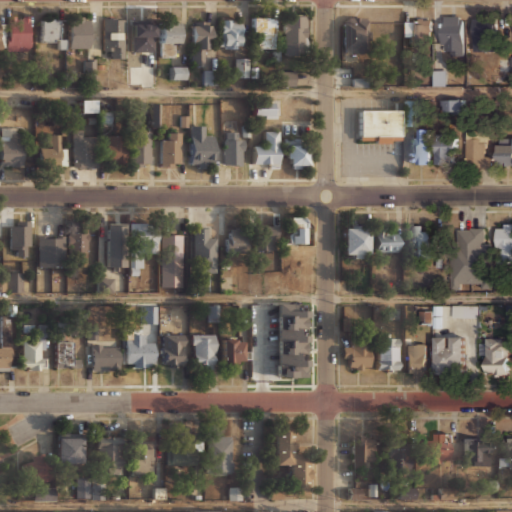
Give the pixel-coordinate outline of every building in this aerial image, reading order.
[(6,16),(28,15),(28,51),(5,52),(6,16)] [(282,17),(304,15),(306,59),(281,59),(282,17)] [(68,19),(82,16),(81,20),(88,19),(88,48),(68,48),(68,19)] [(442,50),(450,50),(450,55),(463,55),(463,16),(442,17),(442,50)] [(251,17),(272,17),(271,47),(249,47),(251,17)] [(342,52),(368,53),(369,17),(343,17),(342,52)] [(101,18),(123,18),(125,58),(101,59),(101,18)] [(218,19),(240,18),(240,49),(218,47),(218,19)] [(473,51),(495,51),(496,19),(473,18),(473,51)] [(40,20),(57,20),(58,39),(65,39),(64,49),(58,48),(53,42),(40,43),(40,20)] [(189,25),(195,20),(203,20),(212,26),(211,48),(204,50),(202,67),(190,65),(189,25)] [(402,20),(402,37),(407,37),(407,45),(432,44),(432,20),(402,20)] [(158,22),(176,21),(179,43),(172,44),(172,57),(159,57),(158,22)] [(130,25),(153,23),(153,52),(130,52),(130,25)] [(511,57),(495,58),(495,67),(488,67),(488,83),(507,83),(507,70),(511,69),(511,57)] [(234,58),(248,58),(248,67),(257,67),(257,78),(235,77),(234,58)] [(169,67),(183,66),(183,80),(169,80),(169,67)] [(202,85),(215,85),(215,70),(202,71),(202,85)] [(270,70),(294,71),(294,85),(270,85),(270,70)] [(446,70),(433,70),(433,86),(445,86),(446,70)] [(79,99),(95,100),(95,115),(78,113),(79,99)] [(441,99),(463,100),(463,112),(441,111),(441,99)] [(251,102),(273,103),(273,114),(252,115),(251,102)] [(148,104),(157,104),(157,127),(149,127),(148,104)] [(404,126),(414,126),(414,104),(404,104),(404,126)] [(357,141),(358,110),(399,110),(399,141),(357,141)] [(466,124),(466,166),(491,166),(491,156),(484,156),(484,149),(493,149),(493,124),(466,124)] [(189,125),(204,126),(203,134),(213,135),(212,168),(189,168),(189,125)] [(0,127),(16,127),(16,132),(20,133),(20,168),(0,168),(0,127)] [(416,128),(428,128),(429,164),(416,164),(415,161),(407,161),(407,153),(411,152),(411,138),(416,137),(416,128)] [(71,129),(82,130),(82,136),(97,136),(96,168),(70,168),(71,129)] [(263,131),(276,130),(277,168),(268,168),(268,163),(253,163),(252,144),(263,144),(263,131)] [(130,132),(150,131),(150,167),(129,166),(130,132)] [(223,139),(225,139),(225,131),(237,131),(237,139),(245,139),(245,150),(244,150),(243,166),(222,166),(223,139)] [(159,140),(167,139),(167,132),(180,132),(179,164),(159,167),(159,140)] [(44,135),(59,134),(59,149),(66,148),(66,167),(34,167),(34,147),(45,146),(44,135)] [(104,134),(125,135),(124,164),(104,164),(104,134)] [(283,147),(283,137),(298,137),(298,144),(309,144),(309,164),(305,164),(305,169),(290,169),(290,165),(287,165),(287,158),(285,158),(285,150),(287,150),(287,147),(283,147)] [(497,138),(511,137),(511,164),(495,164),(497,138)] [(435,138),(457,138),(456,165),(434,166),(435,138)] [(285,243),(285,232),(289,230),(288,214),(305,216),(315,247),(285,243)] [(15,220),(29,220),(28,246),(25,258),(5,256),(8,225),(15,220)] [(128,221),(153,224),(155,254),(142,254),(141,269),(127,269),(128,221)] [(106,224),(125,223),(125,270),(105,268),(106,224)] [(496,228),(496,263),(511,262),(511,223),(504,224),(504,228),(496,228)] [(65,224),(87,224),(87,254),(66,255),(65,224)] [(423,225),(412,225),(411,258),(430,258),(431,231),(422,231),(423,225)] [(189,226),(209,227),(209,239),(218,239),(216,275),(187,274),(189,226)] [(227,226),(276,226),(275,251),(226,256),(227,226)] [(342,257),(358,256),(358,254),(367,253),(366,227),(342,228),(342,257)] [(450,252),(450,289),(460,289),(460,283),(482,283),(482,288),(491,288),(491,243),(485,243),(485,228),(459,228),(459,252),(450,252)] [(373,251),(396,252),(396,233),(373,232),(373,251)] [(35,235),(61,234),(62,267),(36,267),(35,235)] [(161,235),(180,234),(182,288),(159,286),(161,235)] [(4,272),(22,272),(22,291),(5,292),(4,272)] [(95,278),(111,277),(112,292),(96,293),(95,278)] [(302,377),(303,304),(276,304),(275,377),(302,377)] [(479,305),(452,305),(451,317),(479,318),(479,305)] [(143,309),(156,309),(156,322),(142,323),(143,309)] [(21,324),(33,324),(32,333),(21,333),(21,324)] [(87,327),(96,326),(98,339),(85,340),(87,327)] [(124,339),(130,340),(131,334),(144,334),(143,342),(152,342),(152,367),(133,367),(132,363),(123,363),(124,339)] [(161,334),(182,335),(182,366),(160,366),(161,334)] [(189,335),(214,334),(213,370),(190,369),(189,335)] [(465,337),(450,337),(436,336),(435,372),(465,372),(465,337)] [(368,368),(368,339),(349,338),(349,346),(341,346),(341,358),(347,358),(347,368),(368,368)] [(396,338),(375,338),(375,369),(396,369),(396,338)] [(486,374),(509,374),(509,339),(486,338),(486,374)] [(221,339),(241,341),(241,361),(235,361),(235,367),(220,366),(221,339)] [(21,341),(39,341),(39,357),(45,356),(45,369),(18,369),(18,354),(21,353),(21,341)] [(54,341),(72,341),(73,358),(80,359),(80,368),(56,368),(54,341)] [(89,344),(118,343),(117,373),(90,372),(89,344)] [(426,344),(405,344),(406,376),(426,376),(426,344)] [(0,347),(11,347),(9,372),(0,371),(0,347)] [(270,423),(292,425),(290,453),(307,455),(307,496),(290,493),(288,464),(272,465),(270,423)] [(388,433),(386,466),(407,467),(409,434),(388,433)] [(447,433),(421,433),(420,461),(447,462),(447,433)] [(205,437),(229,436),(231,474),(204,474),(205,437)] [(55,437),(81,437),(80,463),(55,463),(55,437)] [(93,437),(123,437),(122,481),(92,479),(93,437)] [(352,438),(352,468),(374,468),(374,439),(352,438)] [(130,441),(153,439),(153,477),(130,476),(130,441)] [(463,439),(462,465),(487,465),(488,439),(463,439)] [(169,440),(199,440),(201,470),(165,470),(165,449),(169,440)] [(497,467),(511,467),(511,440),(511,452),(498,452),(497,467)] [(27,486),(49,480),(42,453),(29,456),(30,461),(21,463),(27,486)] [(74,477),(89,478),(87,498),(75,497),(74,477)] [(91,483),(105,484),(105,500),(89,499),(91,483)] [(151,487),(163,487),(163,499),(151,499),(151,487)] [(415,487),(398,487),(398,499),(415,499),(415,487)] [(452,499),(453,487),(439,487),(438,499),(452,499)]
